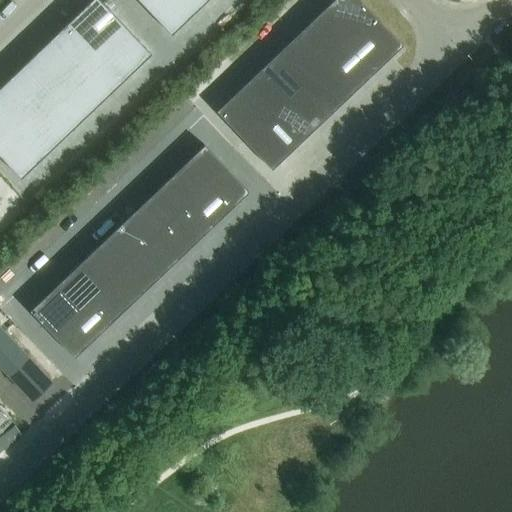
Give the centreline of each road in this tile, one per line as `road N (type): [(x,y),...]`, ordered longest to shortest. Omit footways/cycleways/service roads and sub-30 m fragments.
road 1 (residential): [(457,45),(0,490)]
road 2 (unknown): [(97,395),(27,329),(19,308),(23,283),(191,131)]
road 3 (unknown): [(191,131),(330,0)]
road 4 (unknown): [(279,218),(191,131)]
